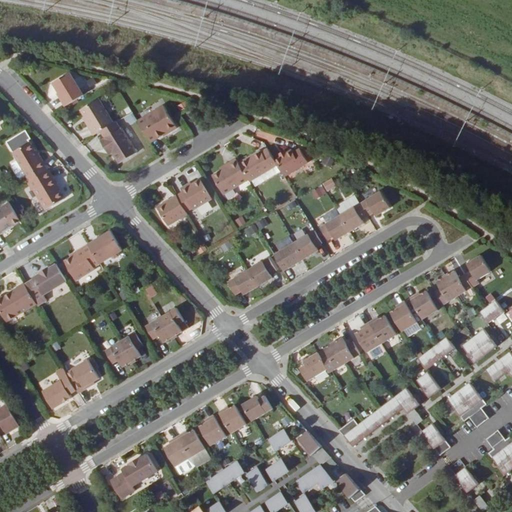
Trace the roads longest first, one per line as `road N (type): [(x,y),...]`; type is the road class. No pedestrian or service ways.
road 1 (residential): [(435,261),(440,236),(407,224),(229,327)]
road 2 (unclassified): [(75,477),(261,363)]
road 3 (unclassified): [(229,327),(49,436)]
road 4 (residential): [(261,363),(435,261)]
road 5 (residential): [(395,511),(261,363)]
road 6 (residential): [(229,327),(112,200)]
road 7 (residential): [(112,200),(0,76)]
road 8 (residential): [(112,200),(0,269)]
